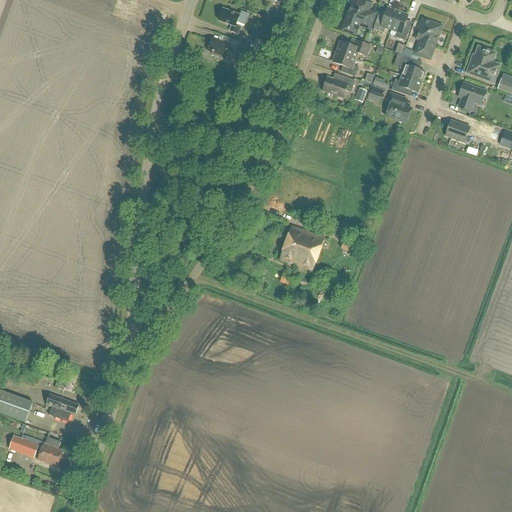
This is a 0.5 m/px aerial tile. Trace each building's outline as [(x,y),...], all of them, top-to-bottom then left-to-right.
[(370,29),(375,15),(368,12),(371,5),(359,0),(353,3),(343,31),(355,35),(359,25),(370,29)] [(391,31),(398,12),(388,8),(384,18),(378,16),(373,30),(384,34),(386,30),(391,31)] [(238,34),(241,27),(236,25),(240,16),(223,10),(219,21),(232,26),(230,31),(238,34)] [(398,12),(391,31),(397,33),(395,38),(406,42),(411,28),(405,26),(409,16),(398,12)] [(430,60),(440,31),(438,26),(423,21),(418,36),(420,41),(421,41),(416,55),(430,60)] [(213,53),(212,56),(235,65),(238,57),(240,58),(242,54),(254,59),(255,56),(258,57),(260,53),(258,52),(258,51),(240,44),(238,51),(234,49),(229,48),(230,46),(212,39),(208,51),(213,53)] [(255,40),(254,43),(253,47),(258,48),(257,50),(273,56),(275,48),(255,40)] [(337,53),(356,60),(358,54),(367,57),(371,47),(352,40),(350,46),(341,43),(337,53)] [(378,49),(376,55),(382,57),(384,51),(378,49)] [(494,81),(498,69),(497,66),(491,64),(494,57),(492,54),(481,50),(478,51),(476,58),(474,58),(469,72),(470,74),(491,82),(494,81)] [(354,66),(356,60),(337,53),(333,63),(343,67),(341,73),(355,78),(359,68),(354,66)] [(402,76),(421,83),(425,73),(416,70),(419,62),(411,59),(404,57),(399,69),(404,71),(402,76)] [(309,74),(319,77),(321,71),(311,68),(309,74)] [(511,95),(511,78),(503,75),(498,90),(511,95)] [(418,94),(421,83),(402,76),(400,82),(395,80),(392,91),(407,96),(409,91),(418,94)] [(351,94),(355,82),(343,77),(341,83),(328,78),(323,92),(343,99),(345,92),(351,94)] [(376,78),(373,86),(388,91),(390,86),(384,84),(385,82),(376,78)] [(479,106),(484,92),(461,84),(456,98),(459,99),(456,108),(468,112),(471,103),(479,106)] [(381,100),(384,91),(372,87),(369,96),(381,100)] [(363,104),(367,92),(359,89),(355,101),(363,104)] [(406,125),(412,109),(405,107),(407,100),(391,94),(388,102),(391,103),(386,117),(406,125)] [(465,144),(470,128),(451,121),(445,137),(465,144)] [(500,138),(499,142),(505,144),(508,135),(502,133),(500,138)] [(313,272),(325,239),(292,227),(280,260),(313,272)] [(357,255),(361,245),(345,239),(341,249),(357,255)] [(280,283),(289,286),(292,277),(283,274),(280,283)] [(0,414),(26,423),(33,402),(0,390),(0,414)] [(75,415),(79,406),(50,396),(47,405),(52,407),(49,416),(61,420),(68,422),(71,414),(75,415)] [(35,459),(39,446),(14,437),(9,450),(35,459)] [(58,450),(61,442),(48,438),(45,445),(44,445),(38,461),(57,467),(63,452),(58,450)]
